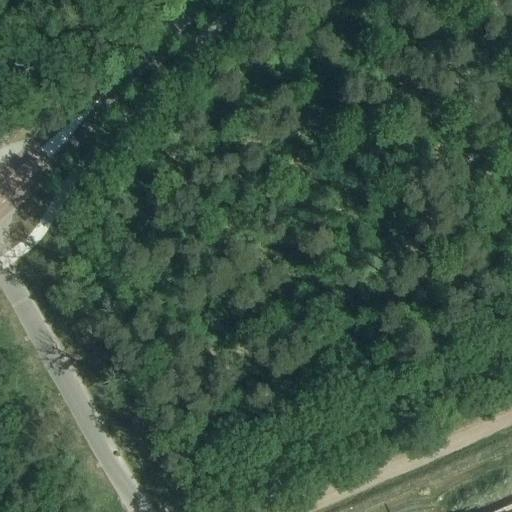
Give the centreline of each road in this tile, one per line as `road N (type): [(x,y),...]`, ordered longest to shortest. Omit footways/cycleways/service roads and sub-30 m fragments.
road 1 (unclassified): [(141,511),(0,269)]
road 2 (track): [(295,511),(511,419)]
road 3 (secondary): [(0,213),(69,148),(116,83)]
road 4 (secondary): [(116,83),(0,178)]
